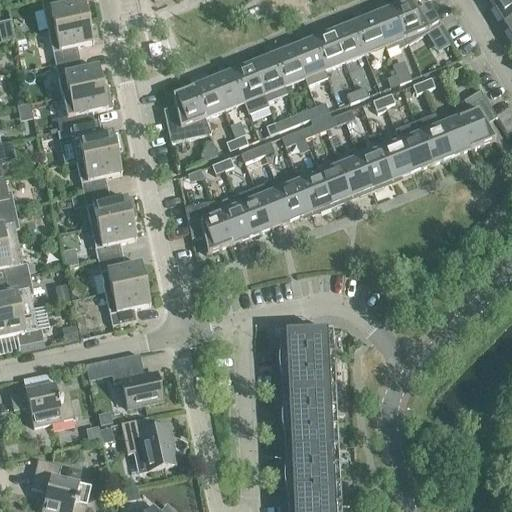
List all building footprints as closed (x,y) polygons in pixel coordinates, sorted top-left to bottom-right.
[(45,0),(40,1),(43,13),(47,12),(51,33),(88,25),(83,4),(67,7),(65,0),(45,0)] [(511,0),(504,0),(492,8),(504,27),(511,22),(511,0)] [(403,43),(406,49),(440,28),(427,8),(417,14),(411,4),(392,11),(404,42),(403,43)] [(384,50),(403,43),(404,42),(392,11),(372,19),(384,50)] [(364,58),(384,50),(372,19),(352,27),(364,58)] [(51,33),(48,34),(55,67),(79,61),(77,50),(93,47),(88,25),(51,33)] [(344,66),(364,58),(352,27),(332,35),(344,66)] [(324,74),(344,66),(332,35),(312,43),(324,74)] [(327,82),(324,74),(312,43),(292,51),(304,82),(307,90),(327,82)] [(149,48),(151,57),(161,55),(158,46),(149,48)] [(284,90),(304,82),(292,51),(271,59),(284,90)] [(271,59),(251,67),(264,98),(267,107),(287,99),(284,90),(271,59)] [(62,100),(66,99),(102,91),(98,69),(82,73),(79,61),(55,67),(62,100)] [(244,106),(264,98),(251,67),(231,75),(244,106)] [(395,78),(399,87),(408,84),(405,74),(395,78)] [(224,114),(244,106),(231,75),(211,83),(224,114)] [(399,87),(395,78),(386,82),(390,91),(399,87)] [(421,85),(425,94),(434,90),(430,81),(421,85)] [(204,122),(224,114),(211,83),(191,91),(204,122)] [(425,94),(421,85),(412,89),(416,98),(425,94)] [(355,94),(359,103),(368,100),(364,90),(355,94)] [(69,133),(94,127),(91,116),(107,112),(102,91),(66,99),(70,120),(66,120),(69,133)] [(175,111),(163,113),(170,147),(211,138),(204,122),(191,91),(172,99),(175,111)] [(359,103),(355,94),(346,98),(350,107),(359,103)] [(496,121),(484,101),(479,94),(464,103),(468,110),(456,117),(458,121),(471,152),(495,142),(486,128),(496,121)] [(390,97),(381,101),(385,110),(394,106),(390,97)] [(372,105),(376,114),(385,110),(381,101),(372,105)] [(315,110),(318,119),(319,119),(328,116),(324,106),(315,110)] [(306,114),(309,123),(319,119),(318,119),(315,110),(306,114)] [(350,113),(341,117),(345,126),(354,122),(350,113)] [(341,117),(332,121),(335,130),(345,126),(341,117)] [(431,168),(451,160),(438,129),(434,117),(413,125),(431,168)] [(438,129),(451,160),(471,152),(458,121),(438,129)] [(284,123),(275,126),(274,126),(278,136),(287,132),(284,123)] [(398,145),(411,176),(431,168),(413,125),(394,133),(398,145)] [(265,130),(269,139),(278,136),(274,126),(265,130)] [(94,127),(69,133),(76,165),(117,157),(112,135),(96,138),(94,127)] [(300,133),(304,142),(313,139),(310,129),(300,133)] [(304,142),(300,133),(291,137),(295,146),(304,142)] [(244,139),(234,142),(238,152),(247,148),(244,139)] [(238,152),(234,142),(225,146),(229,155),(238,152)] [(270,145),(260,149),(264,158),(273,155),(270,145)] [(378,153),(391,184),(411,176),(398,145),(378,153)] [(260,149),(251,153),(255,162),(264,158),(260,149)] [(358,161),(372,194),(384,189),(383,187),(391,184),(378,153),(358,161)] [(83,198),(108,193),(106,181),(121,178),(117,157),(76,165),(83,198)] [(220,165),(224,175),(233,171),(229,161),(220,165)] [(338,169),(350,200),(358,197),(359,199),(372,194),(358,161),(338,169)] [(224,175),(220,165),(211,169),(215,178),(224,175)] [(350,200),(338,169),(318,177),(331,210),(343,205),(343,203),(350,200)] [(298,185),(310,216),(318,213),(319,215),(331,210),(318,177),(298,185)] [(0,216),(14,213),(10,195),(6,194),(3,182),(0,182),(0,216)] [(290,224),(278,193),(274,183),(254,191),(270,232),(290,224)] [(298,185),(278,193),(290,224),(310,216),(298,185)] [(250,240),(270,232),(254,191),(234,199),(250,240)] [(108,193),(83,198),(83,199),(85,209),(90,231),(131,222),(126,201),(111,204),(108,193)] [(73,212),(85,209),(83,199),(71,202),(73,212)] [(230,248),(250,240),(234,199),(214,207),(230,248)] [(184,211),(191,243),(203,240),(206,257),(230,248),(214,207),(213,205),(184,211)] [(14,213),(0,216),(0,250),(17,247),(14,234),(18,232),(14,213)] [(97,264),(122,258),(120,247),(135,244),(131,222),(90,231),(97,264)] [(17,247),(0,250),(0,273),(1,273),(4,285),(29,279),(28,277),(26,267),(22,268),(17,247)] [(122,258),(97,264),(104,297),(145,288),(140,267),(125,270),(122,258)] [(0,297),(0,319),(31,312),(29,300),(33,298),(29,279),(4,285),(6,296),(0,297)] [(145,288),(104,297),(111,330),(136,324),(134,313),(150,310),(145,288)] [(66,289),(54,292),(58,307),(69,305),(66,289)] [(40,333),(36,333),(31,312),(0,319),(0,342),(16,339),(18,350),(43,345),(40,333)] [(64,347),(77,344),(75,332),(61,335),(64,347)] [(334,511),(326,334),(284,336),(292,511),(334,511)] [(162,404),(156,377),(143,380),(138,358),(108,364),(113,387),(121,385),(127,412),(162,404)] [(28,411),(33,432),(72,423),(68,405),(61,407),(61,404),(57,404),(54,388),(25,395),(25,396),(9,399),(13,415),(28,411)] [(96,419),(98,429),(98,431),(110,428),(108,417),(96,419)] [(146,475),(176,469),(167,429),(150,433),(147,422),(120,427),(126,458),(142,455),(146,475)] [(99,432),(98,431),(98,429),(85,432),(88,445),(101,443),(99,432)] [(99,432),(101,443),(102,446),(111,444),(108,430),(99,432)] [(37,463),(34,477),(30,492),(45,496),(41,511),(83,511),(84,508),(89,489),(57,482),(61,469),(37,463)] [(66,473),(64,483),(77,486),(80,476),(66,473)] [(128,504),(127,502),(125,492),(125,491),(112,494),(115,507),(128,504)]
